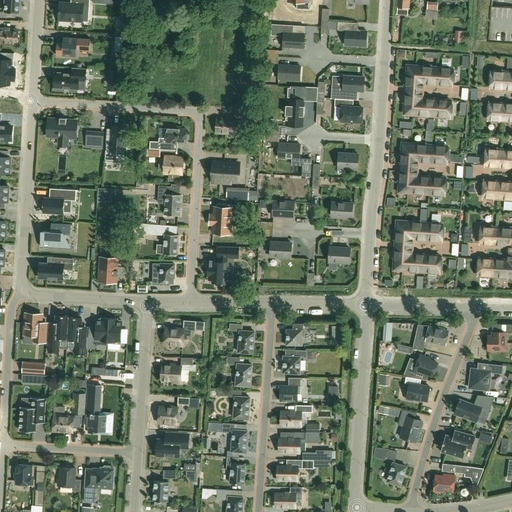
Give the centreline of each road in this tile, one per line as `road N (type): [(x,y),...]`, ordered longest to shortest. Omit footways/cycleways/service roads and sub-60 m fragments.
road 1 (residential): [(189,303),(195,120),(30,105)]
road 2 (residential): [(410,511),(471,307)]
road 3 (residential): [(272,303),(258,511)]
road 4 (residential): [(353,508),(364,306)]
road 5 (residential): [(21,293),(30,105)]
road 6 (residential): [(21,293),(11,307),(3,445)]
road 7 (residential): [(137,453),(147,304)]
road 8 (residential): [(3,445),(137,453)]
road 9 (residential): [(21,293),(147,304)]
